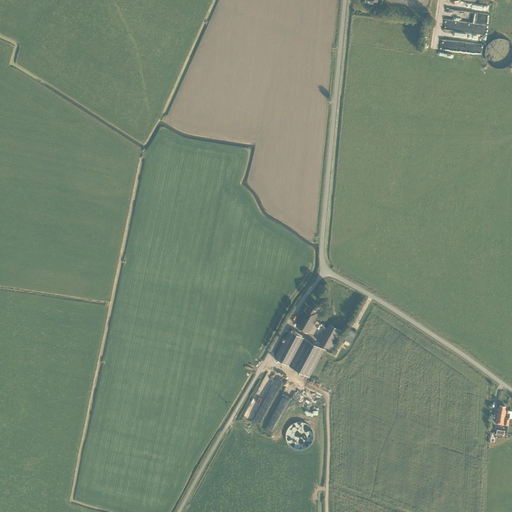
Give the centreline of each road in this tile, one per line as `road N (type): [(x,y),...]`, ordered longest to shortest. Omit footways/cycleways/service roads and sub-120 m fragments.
road 1 (unclassified): [(178,511),(297,305),(326,269)]
road 2 (tertiary): [(326,269),(321,241),(345,0)]
road 3 (tertiary): [(511,390),(326,269)]
